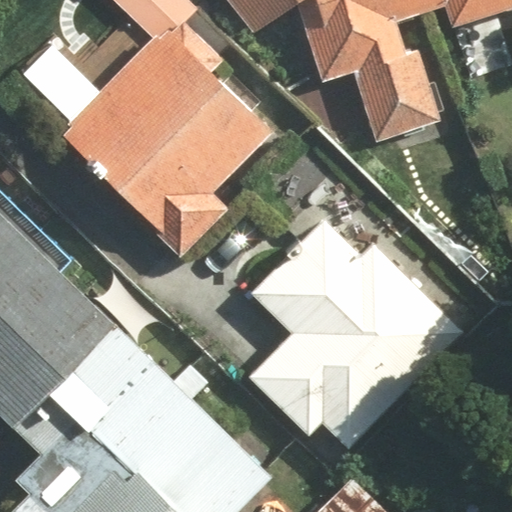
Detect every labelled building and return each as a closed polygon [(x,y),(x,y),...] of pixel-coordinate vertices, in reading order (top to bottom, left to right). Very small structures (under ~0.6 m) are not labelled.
[(106,0),(147,43),(50,136),(168,260),(218,212),(201,193),(267,130),(208,68),(216,60),(181,24),(191,15),(177,0),(106,0)] [(511,0),(211,0),(240,37),(283,5),(310,88),(345,76),(366,142),(435,120),(412,48),(398,52),(389,22),(434,8),(442,32),(511,8),(511,0)] [(232,511),(273,470),(0,204),(0,414),(52,466),(5,511),(232,511)] [(284,336),(240,378),(297,438),(312,424),(338,451),(454,340),(371,253),(361,263),(319,219),(243,292),(284,336)] [(371,511),(340,480),(308,511),(371,511)]
